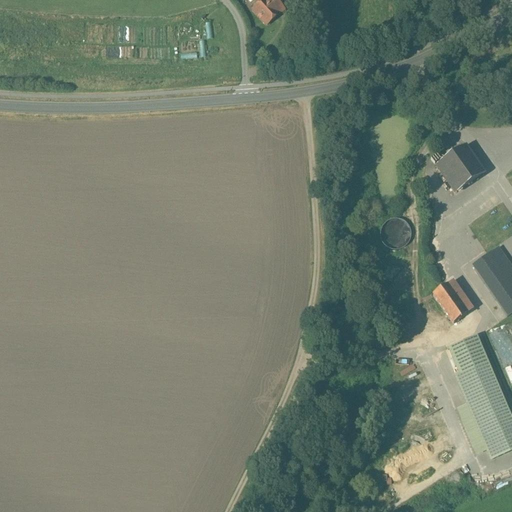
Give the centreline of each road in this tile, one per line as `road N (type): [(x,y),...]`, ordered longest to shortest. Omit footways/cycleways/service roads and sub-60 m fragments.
road 1 (tertiary): [(511,12),(396,70),(321,91),(75,108),(0,104)]
road 2 (track): [(305,93),(313,306),(271,429),(229,511)]
